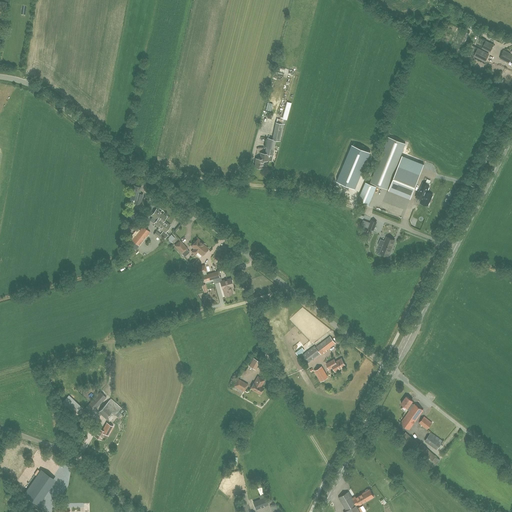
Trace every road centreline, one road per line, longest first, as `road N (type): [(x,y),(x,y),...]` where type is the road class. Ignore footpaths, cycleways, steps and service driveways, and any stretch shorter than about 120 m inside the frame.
road 1 (unclassified): [(391,372),(154,176),(32,85),(0,76)]
road 2 (track): [(291,288),(0,375)]
road 3 (tertiary): [(391,372),(511,136)]
road 4 (unclassified): [(130,511),(74,458),(0,427)]
road 5 (unclassified): [(391,372),(511,472)]
road 6 (tertiary): [(320,511),(391,372)]
